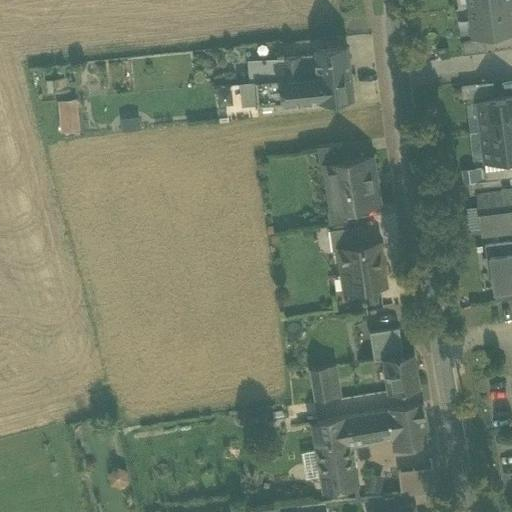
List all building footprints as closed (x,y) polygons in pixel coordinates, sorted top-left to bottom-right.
[(511,12),(510,1),(469,6),(473,36),(511,30),(511,12)] [(460,38),(470,38),(470,19),(459,19),(460,38)] [(485,38),(461,41),(462,53),(486,50),(485,38)] [(308,45),(309,50),(311,74),(347,70),(344,42),(308,45)] [(309,50),(292,52),(295,76),(311,74),(309,50)] [(292,52),(278,53),(280,77),(295,76),(292,52)] [(260,79),(280,77),(278,53),(268,54),(269,58),(258,59),(260,79)] [(249,80),(260,79),(258,59),(247,60),(249,80)] [(347,70),(311,74),(313,95),(349,92),(347,70)] [(311,74),(295,76),(297,94),(297,97),(313,95),(311,74)] [(67,76),(46,79),(47,92),(69,89),(67,76)] [(256,98),(297,94),(295,76),(280,77),(260,79),(249,80),(248,80),(250,99),(256,98)] [(250,99),(248,80),(239,81),(241,105),(256,103),(256,98),(250,99)] [(461,86),(462,98),(494,94),(492,82),(461,86)] [(231,88),(216,90),(218,105),(232,103),(231,88)] [(511,95),(477,100),(481,129),(511,125),(511,95)] [(58,99),(61,130),(80,128),(77,97),(58,99)] [(469,131),(481,129),(477,100),(466,101),(469,131)] [(120,117),(121,129),(140,127),(139,115),(120,117)] [(511,125),(481,129),(485,159),(511,155),(511,125)] [(481,129),(469,131),(473,160),(485,159),(481,129)] [(316,147),(319,164),(325,163),(325,162),(344,159),(342,143),(316,147)] [(332,209),(333,210),(353,207),(378,203),(371,155),(344,159),(325,162),(325,163),(330,194),(339,192),(341,208),(332,209)] [(511,155),(485,159),(485,167),(511,163),(511,155)] [(511,175),(511,163),(485,167),(487,178),(500,177),(511,175)] [(468,181),(483,179),(481,165),(460,168),(462,182),(468,181)] [(478,192),(501,189),(500,177),(487,178),(483,179),(468,181),(469,193),(478,192)] [(478,192),(482,231),(511,227),(511,187),(501,189),(478,192)] [(330,194),(332,209),(341,208),(339,192),(330,194)] [(326,210),(328,223),(354,219),(353,207),(333,210),(332,209),(326,210)] [(329,228),(332,249),(339,248),(339,247),(360,244),(357,224),(329,228)] [(489,255),(511,251),(511,240),(484,243),(485,255),(489,255)] [(339,248),(343,277),(350,276),(352,288),(357,287),(361,290),(368,289),(371,285),(385,283),(379,241),(360,244),(339,247),(339,248)] [(511,251),(489,255),(494,291),(511,288),(511,251)] [(345,289),(352,288),(350,276),(343,277),(345,289)] [(392,325),(390,310),(369,312),(371,327),(392,325)] [(374,359),(382,358),(382,357),(403,354),(399,326),(369,330),(374,359)] [(382,358),(388,391),(420,385),(414,352),(403,354),(382,357),(382,358)] [(337,364),(329,366),(335,395),(342,394),(337,364)] [(310,369),(315,399),(335,395),(329,366),(310,369)] [(393,436),(395,446),(429,440),(422,401),(389,407),(357,413),(362,441),(393,436)] [(350,443),(362,441),(357,413),(318,419),(322,442),(349,438),(350,443)] [(322,442),(318,419),(312,420),(317,444),(322,442)] [(322,474),(325,489),(357,483),(356,476),(350,443),(349,438),(322,442),(322,443),(317,444),(317,449),(322,474)] [(322,474),(317,449),(301,451),(306,477),(322,474)] [(126,469),(117,465),(109,471),(110,482),(120,486),(128,480),(126,469)] [(411,470),(414,493),(436,490),(433,467),(411,470)] [(399,471),(402,494),(414,493),(411,470),(399,471)] [(364,489),(380,493),(384,476),(368,472),(364,489)] [(297,504),(298,511),(321,511),(327,511),(326,507),(325,501),(304,503),(297,504)]
